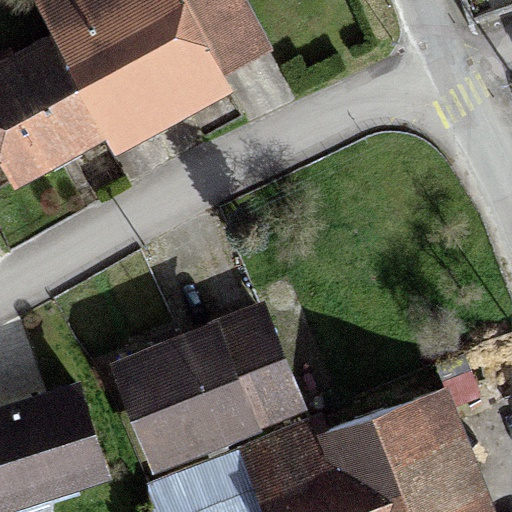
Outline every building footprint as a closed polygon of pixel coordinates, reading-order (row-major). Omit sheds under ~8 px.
[(0,71),(0,160),(11,183),(266,57),(237,0),(39,0),(60,42),(0,71)] [(248,306),(105,357),(138,451),(281,401),(248,306)] [(62,379),(0,399),(0,507),(94,476),(62,379)] [(490,511),(456,400),(261,460),(277,511),(490,511)] [(255,511),(233,456),(149,486),(150,511),(255,511)]
